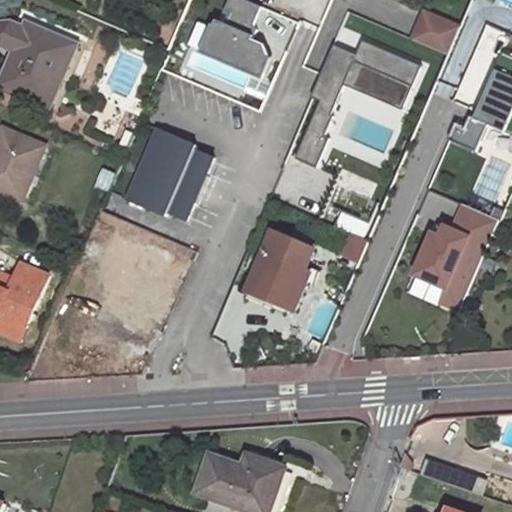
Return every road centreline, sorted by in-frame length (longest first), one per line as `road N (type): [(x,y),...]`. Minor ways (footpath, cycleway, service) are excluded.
road 1 (unknown): [(318,396),(484,4)]
road 2 (tertiary): [(406,391),(0,416)]
road 3 (residential): [(406,391),(364,511)]
